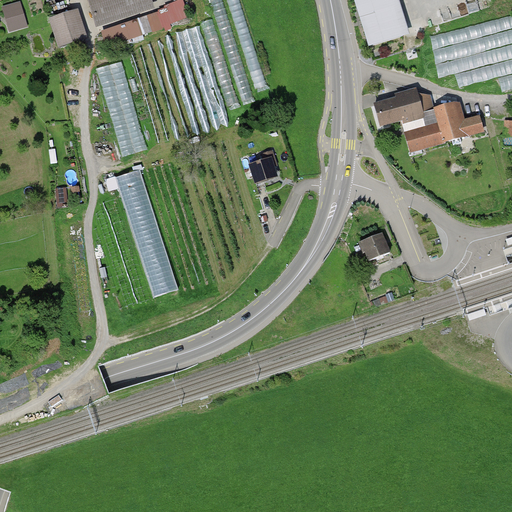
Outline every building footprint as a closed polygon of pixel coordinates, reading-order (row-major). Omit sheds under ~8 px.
[(151,1),(150,0),(88,0),(95,19),(151,1)] [(395,0),(350,0),(348,1),(363,50),(407,37),(395,0)] [(3,6),(11,32),(30,26),(22,1),(3,6)] [(184,4),(100,33),(106,51),(190,22),(184,4)] [(50,20),(60,49),(82,42),(72,13),(50,20)] [(511,14),(431,31),(440,77),(457,73),(460,86),(500,78),(502,87),(511,84),(511,14)] [(165,143),(231,124),(203,28),(138,47),(165,143)] [(124,157),(150,150),(123,62),(98,69),(124,157)] [(240,82),(244,100),(254,98),(249,80),(240,82)] [(429,92),(372,108),(377,126),(430,112),(434,110),(429,92)] [(435,127),(402,137),(406,153),(481,132),(476,115),(460,120),(456,104),(430,112),(435,127)] [(511,122),(503,122),(501,135),(511,136),(511,122)] [(246,238),(252,236),(226,141),(209,146),(217,173),(195,179),(222,278),(237,274),(234,263),(242,261),(239,250),(249,248),(246,238)] [(271,158),(248,165),(255,186),(277,179),(271,158)] [(153,300),(178,293),(144,170),(107,180),(110,192),(120,190),(122,199),(105,203),(107,210),(99,213),(125,308),(153,300)] [(79,188),(54,190),(55,206),(69,205),(68,194),(79,193),(79,188)] [(81,312),(91,311),(84,224),(74,225),(81,312)] [(382,233),(356,242),(365,263),(390,253),(382,233)]
